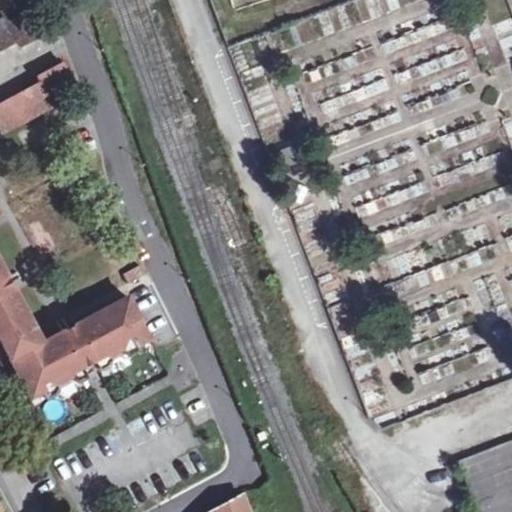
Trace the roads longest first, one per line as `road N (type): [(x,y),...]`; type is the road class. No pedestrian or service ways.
road 1 (unclassified): [(45,0),(88,74),(257,467),(182,511)]
road 2 (unclassified): [(188,0),(317,343),(352,418),(420,511)]
